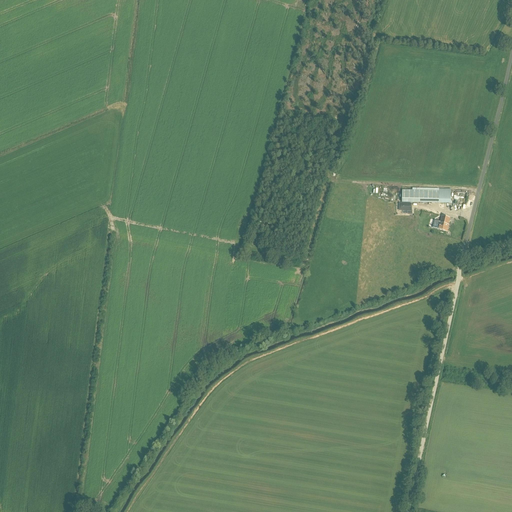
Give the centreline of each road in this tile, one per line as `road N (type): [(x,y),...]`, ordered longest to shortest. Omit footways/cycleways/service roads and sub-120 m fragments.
road 1 (unclassified): [(407,511),(511,53)]
road 2 (track): [(362,0),(344,61),(342,134),(306,257),(255,253)]
road 3 (track): [(331,181),(479,191)]
